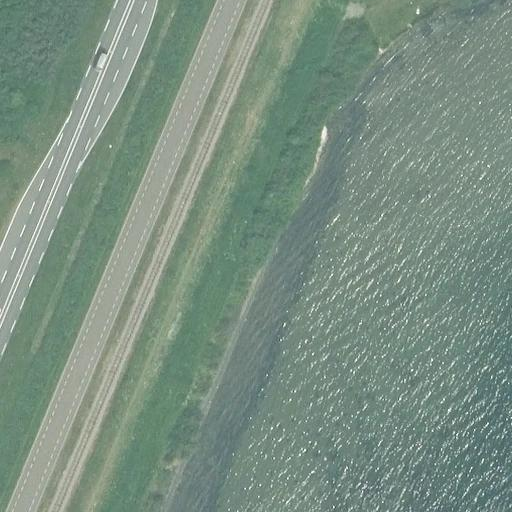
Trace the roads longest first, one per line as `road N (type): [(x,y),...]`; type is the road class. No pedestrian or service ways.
road 1 (tertiary): [(20,511),(231,0)]
road 2 (primary): [(0,319),(132,0)]
